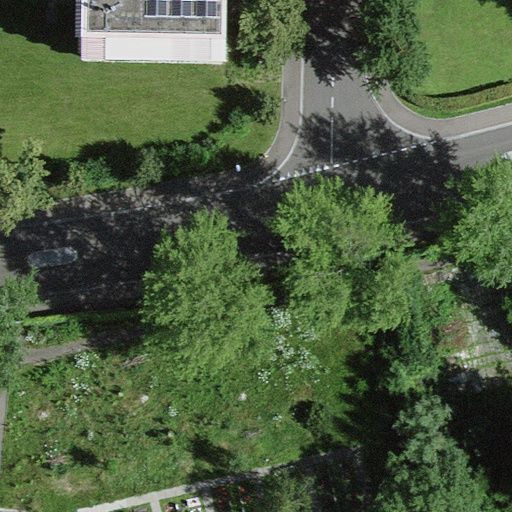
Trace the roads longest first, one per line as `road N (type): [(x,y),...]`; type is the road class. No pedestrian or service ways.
road 1 (residential): [(0,271),(349,200)]
road 2 (residential): [(349,200),(332,81),(334,0)]
road 3 (residential): [(349,200),(511,158)]
